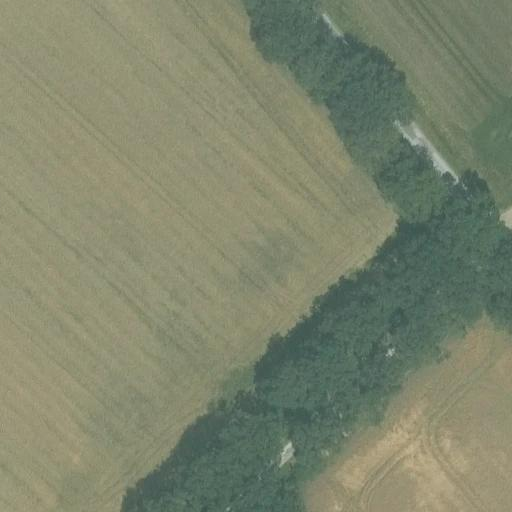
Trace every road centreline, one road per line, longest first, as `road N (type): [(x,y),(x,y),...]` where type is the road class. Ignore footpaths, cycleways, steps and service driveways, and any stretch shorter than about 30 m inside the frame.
road 1 (unclassified): [(497,226),(226,511)]
road 2 (unclassified): [(497,226),(311,0)]
